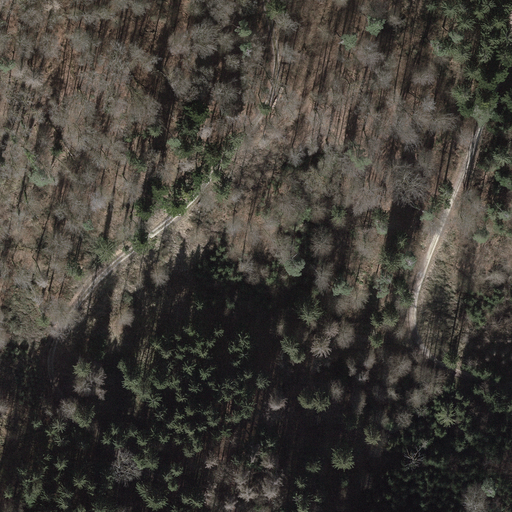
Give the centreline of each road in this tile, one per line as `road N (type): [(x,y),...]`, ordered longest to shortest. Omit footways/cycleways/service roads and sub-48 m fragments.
road 1 (track): [(265,0),(276,55),(274,89),(258,120),(205,191),(98,277),(51,348),(61,396),(82,419),(141,469),(224,511)]
road 2 (track): [(511,0),(503,74),(409,288),(409,326),(431,361),(511,382)]
